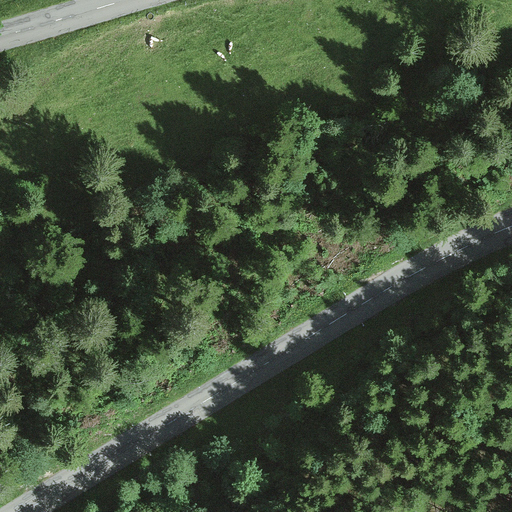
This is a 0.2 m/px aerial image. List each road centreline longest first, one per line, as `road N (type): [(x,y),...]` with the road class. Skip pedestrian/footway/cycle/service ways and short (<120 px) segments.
road 1 (tertiary): [(511,227),(397,283),(32,511)]
road 2 (tertiary): [(0,36),(132,0)]
